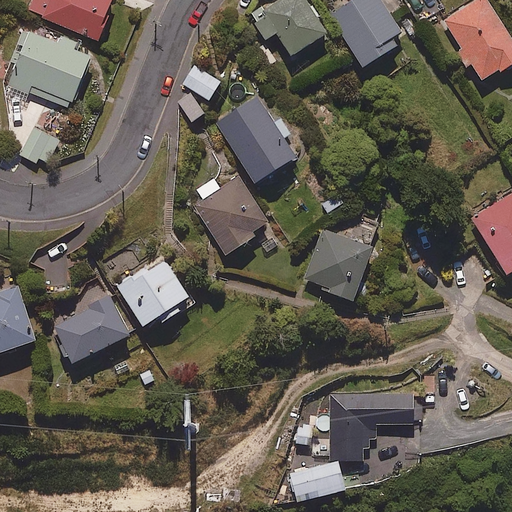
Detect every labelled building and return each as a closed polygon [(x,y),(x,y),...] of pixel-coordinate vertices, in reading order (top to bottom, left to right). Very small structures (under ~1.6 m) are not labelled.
[(31,0),(28,9),(44,15),(42,18),(96,40),(112,0),(31,0)] [(327,32),(306,0),(276,0),(261,10),(265,14),(253,22),(264,40),(275,33),(290,56),(327,32)] [(402,30),(382,0),(348,0),(328,13),(361,66),(396,44),(391,37),(402,30)] [(511,63),(511,36),(489,0),(472,0),(437,22),(466,67),(470,64),(479,80),(497,69),(499,72),(511,63)] [(57,42),(29,30),(2,94),(25,103),(29,92),(67,108),(89,55),(73,48),(76,41),(60,35),(57,42)] [(221,80),(194,64),(182,84),(208,100),(221,80)] [(203,112),(190,93),(177,101),(190,121),(203,112)] [(256,96),(214,122),(251,183),(295,156),(283,137),(289,133),(279,117),(272,122),(256,96)] [(60,140),(34,127),(20,155),(46,167),(60,140)] [(269,220),(239,174),(192,204),(224,254),(254,236),(251,231),(269,220)] [(511,192),(470,218),(505,275),(511,271),(511,192)] [(344,203),(337,193),(321,204),(327,214),(344,203)] [(371,245),(320,227),(303,278),(328,286),(326,292),(351,300),(371,245)] [(164,257),(117,285),(142,325),(188,297),(164,257)] [(0,289),(0,350),(35,339),(17,284),(0,289)] [(89,309),(53,326),(70,362),(128,334),(109,294),(87,304),(89,309)] [(415,423),(415,390),(329,391),(329,460),(363,460),(363,447),(370,447),(370,438),(379,438),(379,424),(415,423)] [(309,444),(309,425),(292,425),(292,444),(309,444)] [(338,461),(288,474),(296,503),(346,490),(338,461)]
